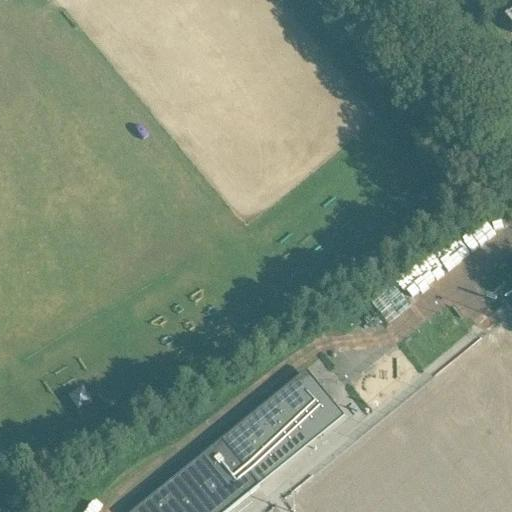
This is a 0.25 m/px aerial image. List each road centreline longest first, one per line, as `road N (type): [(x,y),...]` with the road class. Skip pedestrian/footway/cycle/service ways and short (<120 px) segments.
road 1 (unclassified): [(511,172),(367,0)]
road 2 (unknown): [(346,368),(511,230)]
road 3 (residential): [(506,97),(425,0)]
